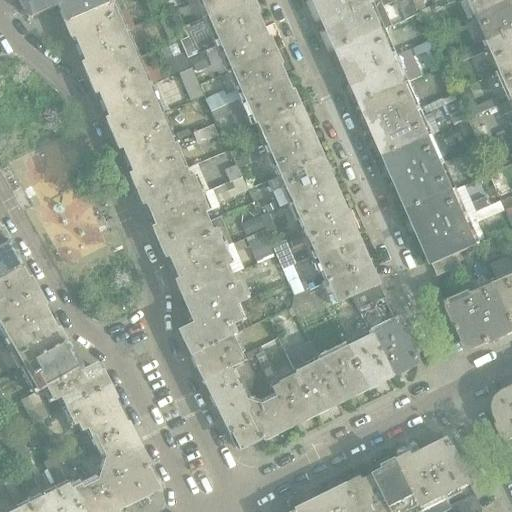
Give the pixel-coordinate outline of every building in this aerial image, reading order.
[(16,0),(22,10),(23,9),(27,20),(29,19),(28,19),(56,7),(64,25),(109,5),(107,0),(16,0)] [(133,60),(121,33),(114,16),(124,12),(119,0),(109,5),(64,25),(69,38),(73,37),(85,64),(82,66),(87,80),(133,60)] [(246,0),(196,0),(205,18),(246,0)] [(258,27),(252,13),(255,12),(249,0),(246,0),(205,18),(217,46),(258,27)] [(392,27),(380,1),(369,6),(365,0),(315,0),(338,51),(380,32),(392,27)] [(425,8),(422,0),(411,0),(417,12),(425,8)] [(511,2),(511,0),(467,0),(476,18),(511,2)] [(511,69),(511,2),(476,18),(501,74),(511,69)] [(177,38),(166,14),(158,17),(168,42),(177,38)] [(436,27),(431,14),(422,17),(427,30),(436,27)] [(273,52),(267,39),(264,41),(258,27),(217,46),(229,73),(273,52)] [(404,86),(392,60),(380,32),(338,51),(361,104),(404,86)] [(195,55),(188,38),(179,42),(187,59),(195,55)] [(482,49),(480,43),(470,47),(473,53),(482,49)] [(460,65),(484,54),(482,49),(473,53),(458,59),(460,65)] [(416,57),(413,50),(399,57),(402,63),(416,57)] [(297,106),(291,93),(288,94),(276,67),(279,66),(273,52),(229,73),(242,101),(234,105),(238,113),(245,110),(253,126),(255,125),(297,106)] [(210,67),(204,53),(189,60),(196,74),(210,67)] [(189,69),(184,54),(163,63),(168,77),(189,69)] [(146,90),(134,62),(133,60),(87,80),(93,94),(97,92),(105,111),(109,120),(105,122),(111,134),(157,115),(166,111),(155,85),(146,90)] [(164,79),(159,69),(149,74),(153,84),(164,79)] [(511,69),(501,74),(511,100),(500,106),(498,107),(502,116),(511,111),(511,69)] [(202,97),(191,70),(178,75),(189,103),(202,97)] [(427,139),(416,114),(404,86),(361,104),(385,158),(427,139)] [(475,100),(469,88),(455,94),(460,106),(475,100)] [(477,116),(498,107),(500,106),(496,99),(474,109),(477,116)] [(234,105),(210,115),(213,122),(215,124),(238,113),(234,105)] [(320,159),(309,135),(297,106),(255,125),(264,145),(245,154),(232,159),(235,166),(237,171),(261,160),(260,158),(268,154),(278,178),(320,159)] [(180,169),(157,117),(157,115),(111,134),(117,149),(121,148),(133,176),(129,177),(134,189),(180,169)] [(217,137),(212,126),(192,135),(197,146),(217,137)] [(189,136),(189,135),(187,131),(175,135),(178,141),(189,136)] [(451,192),(439,166),(427,139),(385,158),(408,211),(451,192)] [(451,161),(466,154),(463,148),(448,155),(451,161)] [(454,167),(474,157),(471,152),(466,154),(451,161),(454,167)] [(343,212),(320,159),(278,178),(268,182),(272,192),(283,187),(290,204),(283,207),(280,201),(268,207),(256,212),(258,218),(271,212),(273,219),(285,213),(286,217),(294,213),(301,230),(343,212)] [(207,192),(206,189),(196,166),(184,171),(183,170),(181,171),(180,169),(134,189),(141,205),(145,203),(149,213),(155,229),(152,230),(157,242),(205,222),(202,215),(206,213),(198,196),(207,192)] [(240,178),(237,171),(235,166),(224,171),(229,183),(240,178)] [(226,192),(223,185),(211,190),(214,197),(226,192)] [(485,243),(476,221),(488,215),(489,218),(504,211),(500,203),(486,209),(482,200),(469,206),(467,201),(457,206),(451,192),(408,211),(433,267),(455,257),(476,248),(475,247),(485,243)] [(511,198),(501,203),(511,227),(511,198)] [(365,262),(356,240),(343,212),(301,230),(324,281),(365,262)] [(263,229),(258,217),(239,225),(244,237),(263,229)] [(229,277),(225,268),(229,266),(221,249),(230,245),(220,218),(206,224),(205,222),(157,242),(164,258),(167,256),(173,268),(178,282),(175,283),(180,297),(229,277)] [(274,257),(269,245),(263,232),(245,239),(255,264),(274,257)] [(245,248),(242,241),(232,245),(235,253),(245,248)] [(499,250),(495,241),(481,248),(485,256),(499,250)] [(26,283),(16,267),(11,258),(13,256),(6,244),(0,247),(0,313),(35,294),(28,282),(26,283)] [(511,255),(490,266),(499,286),(511,318),(511,255)] [(293,267),(305,261),(303,256),(290,262),(293,267)] [(467,275),(463,267),(460,268),(455,257),(433,267),(437,276),(435,277),(440,288),(462,279),(461,278),(467,275)] [(324,308),(349,297),(375,285),(365,262),(324,281),(325,283),(293,298),(292,306),(298,320),(299,319),(324,308)] [(234,335),(230,327),(247,319),(241,304),(244,302),(237,284),(233,285),(229,277),(180,297),(193,326),(178,333),(190,357),(231,337),(234,335)] [(303,291),(297,279),(285,285),(290,297),(303,291)] [(381,298),(375,285),(349,297),(355,309),(381,298)] [(511,332),(511,318),(499,286),(470,298),(469,296),(446,306),(458,333),(459,333),(464,345),(476,349),(485,345),(486,346),(511,332)] [(54,334),(49,325),(39,307),(42,306),(35,294),(0,313),(0,327),(4,334),(0,336),(0,347),(9,342),(23,369),(64,346),(56,332),(54,334)] [(262,304),(259,297),(247,301),(250,309),(262,304)] [(272,328),(294,317),(290,308),(268,319),(272,328)] [(305,332),(330,320),(324,308),(299,319),(305,332)] [(371,328),(366,316),(360,319),(366,331),(371,328)] [(414,365),(412,361),(413,361),(404,342),(405,342),(394,319),(343,344),(364,390),(414,365)] [(241,363),(239,359),(237,355),(239,354),(231,337),(190,357),(228,435),(244,427),(239,418),(246,399),(244,398),(229,369),(241,363)] [(364,390),(343,344),(322,355),(315,340),(284,356),(292,372),(293,372),(314,415),(364,390)] [(65,411),(107,390),(100,375),(98,376),(93,368),(80,375),(64,346),(23,369),(37,394),(36,395),(48,417),(64,409),(65,411)] [(255,356),(262,353),(259,348),(245,355),(247,360),(255,356)] [(273,376),(262,353),(255,356),(266,379),(273,376)] [(247,448),(314,415),(293,372),(292,372),(273,381),(275,385),(269,389),(274,399),(263,405),(246,399),(239,418),(244,427),(228,435),(235,449),(238,448),(238,450),(245,446),(247,448)] [(139,453),(126,427),(123,428),(110,401),(112,400),(107,390),(65,411),(73,426),(76,424),(80,432),(85,429),(89,437),(93,435),(105,460),(118,456),(121,462),(139,453)] [(511,440),(511,390),(503,395),(497,400),(494,408),(495,416),(508,443),(511,440)] [(29,404),(36,399),(33,395),(26,401),(29,404)] [(24,446),(18,433),(8,437),(14,451),(24,446)] [(66,450),(68,439),(59,437),(57,448),(66,450)] [(470,485),(450,441),(443,444),(442,442),(420,453),(421,455),(412,460),(410,457),(398,463),(421,509),(470,485)] [(19,464),(13,451),(0,457),(0,459),(5,471),(19,464)] [(124,506),(128,504),(132,502),(133,505),(152,495),(150,493),(155,491),(150,482),(152,480),(139,453),(121,462),(118,456),(105,460),(97,483),(80,492),(78,488),(69,493),(77,511),(113,511),(124,506)] [(415,511),(421,509),(398,463),(385,469),(387,472),(362,485),(361,481),(348,488),(360,511),(415,511)] [(20,501),(7,476),(0,479),(0,481),(12,505),(20,501)] [(77,511),(69,493),(66,487),(57,492),(53,484),(45,488),(41,479),(34,482),(41,500),(16,511),(77,511)] [(360,511),(348,488),(298,511),(360,511)] [(481,511),(481,510),(475,496),(451,506),(453,511),(481,511)]
